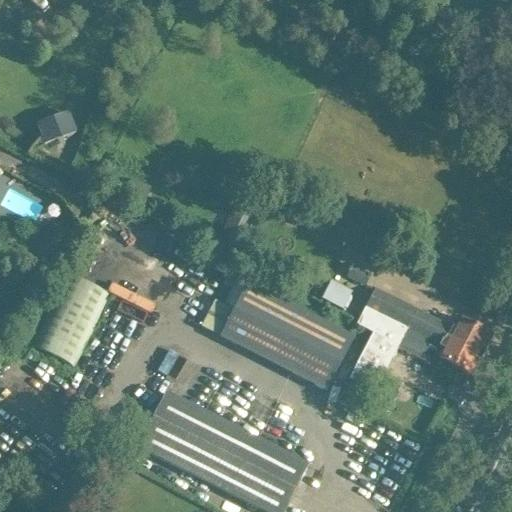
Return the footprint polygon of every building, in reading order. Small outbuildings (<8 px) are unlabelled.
[(76,119),(43,128),(49,151),(83,141),(76,119)] [(228,240),(243,246),(254,216),(239,211),(228,240)] [(53,268),(71,242),(59,233),(40,259),(53,268)] [(33,350),(74,370),(110,297),(68,277),(33,350)] [(247,285),(219,339),(325,393),(353,339),(247,285)] [(481,358),(492,337),(455,319),(450,329),(373,290),(363,309),(406,331),(410,324),(444,341),(445,339),(481,358)] [(349,380),(354,383),(349,392),(355,396),(360,387),(374,394),(406,334),(380,320),(349,380)] [(410,324),(406,331),(440,348),(435,359),(471,377),(481,358),(445,339),(444,341),(410,324)] [(164,395),(137,449),(260,511),(284,511),(307,468),(164,395)] [(25,511),(5,503),(0,511),(25,511)]
